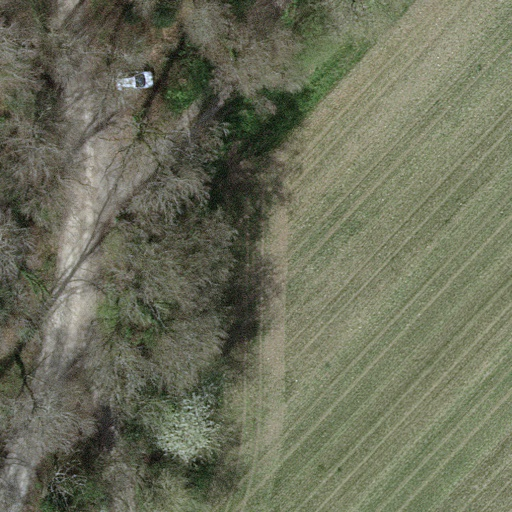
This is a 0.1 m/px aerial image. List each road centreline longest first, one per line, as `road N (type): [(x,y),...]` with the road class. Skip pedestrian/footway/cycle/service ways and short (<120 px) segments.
road 1 (track): [(277,0),(212,93),(160,148),(83,179)]
road 2 (track): [(80,270),(13,511)]
road 3 (track): [(120,511),(80,270)]
road 4 (track): [(69,0),(83,179)]
